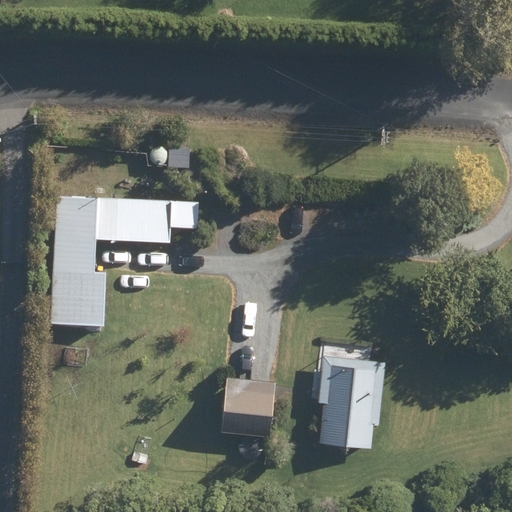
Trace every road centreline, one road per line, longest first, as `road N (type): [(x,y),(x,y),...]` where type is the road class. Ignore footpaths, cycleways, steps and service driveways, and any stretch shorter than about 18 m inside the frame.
road 1 (unclassified): [(511,93),(0,64)]
road 2 (unknown): [(511,205),(430,247),(339,238),(255,270),(245,294),(244,348)]
